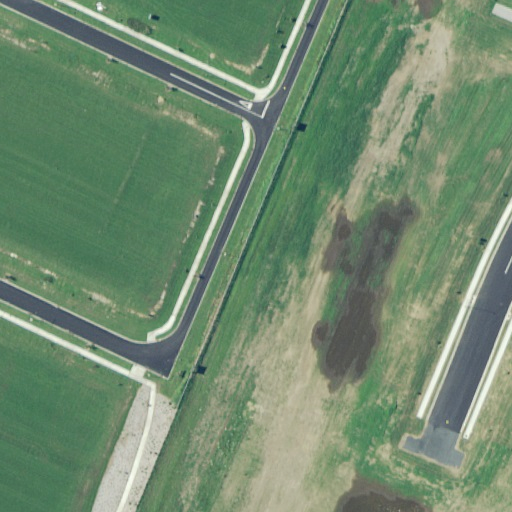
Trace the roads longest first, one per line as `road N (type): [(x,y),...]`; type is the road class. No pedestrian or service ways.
road 1 (residential): [(271,122),(170,347),(132,351),(0,289)]
road 2 (residential): [(271,122),(13,0)]
road 3 (residential): [(511,258),(442,426)]
road 4 (residential): [(323,0),(271,122)]
